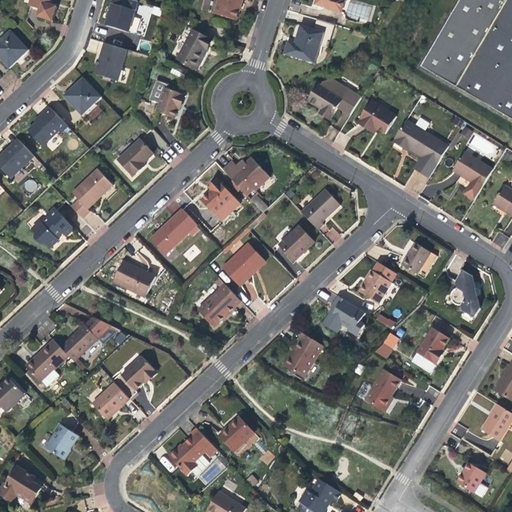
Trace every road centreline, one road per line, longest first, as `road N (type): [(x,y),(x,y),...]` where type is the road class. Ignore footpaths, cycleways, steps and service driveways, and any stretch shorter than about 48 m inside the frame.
road 1 (residential): [(126,511),(109,484),(120,455),(394,201)]
road 2 (residential): [(389,493),(509,298),(505,276),(490,259),(394,201)]
road 3 (residential): [(229,121),(0,338)]
road 4 (residential): [(394,201),(262,114)]
road 5 (residential): [(0,111),(62,51),(82,0)]
